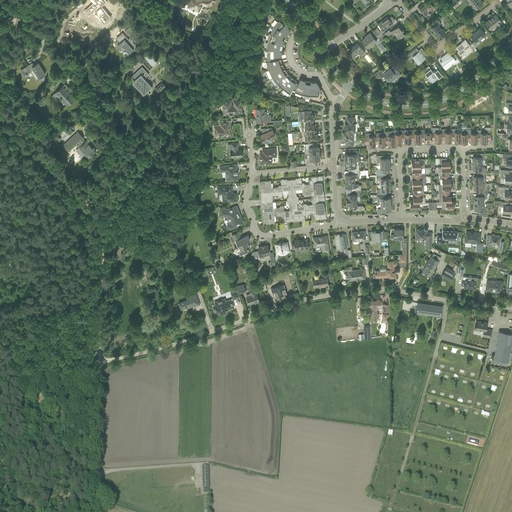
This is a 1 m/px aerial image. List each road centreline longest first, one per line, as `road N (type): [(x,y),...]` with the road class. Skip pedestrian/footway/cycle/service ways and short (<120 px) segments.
road 1 (unclassified): [(99,362),(310,299),(392,290),(511,307)]
road 2 (track): [(99,362),(109,223),(201,84),(243,0)]
road 3 (residential): [(118,149),(78,50),(44,40),(16,14)]
road 4 (tertiary): [(504,53),(435,103),(395,105),(348,85)]
road 5 (residential): [(339,217),(326,227),(259,235),(245,203),(253,173)]
road 6 (track): [(93,511),(99,362)]
road 7 (track): [(0,126),(109,223)]
road 8 (residential): [(397,0),(436,49),(492,0)]
